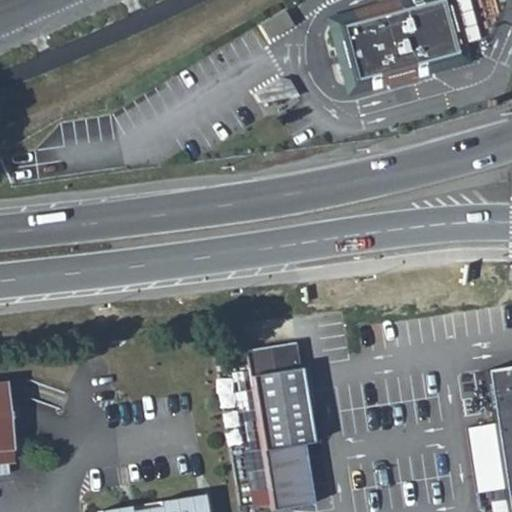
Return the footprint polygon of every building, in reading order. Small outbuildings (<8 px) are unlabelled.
[(445,0),(418,0),(351,19),(351,22),(332,27),(337,46),(332,48),(330,50),(331,53),(332,55),(335,57),(340,55),(346,82),(365,77),(366,81),(460,56),(445,0)] [(256,25),(264,39),(288,25),(280,11),(256,25)] [(281,82),(253,94),(258,104),(296,100),(289,83),(281,82)] [(122,342),(102,344),(104,354),(123,352),(122,342)] [(256,430),(304,422),(291,344),(243,352),(256,430)] [(511,367),(495,371),(511,477),(511,367)] [(14,381),(0,382),(0,447),(21,445),(14,381)] [(308,443),(304,422),(256,430),(260,450),(264,475),(269,503),(270,510),(308,503),(298,445),(308,443)] [(104,507),(104,511),(209,511),(209,498),(164,502),(164,507),(134,510),(134,505),(104,507)]
